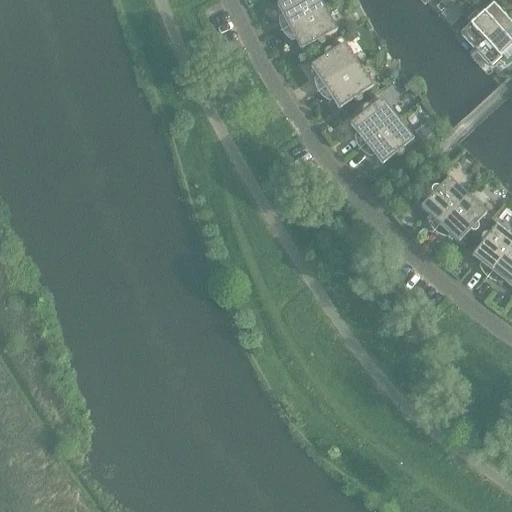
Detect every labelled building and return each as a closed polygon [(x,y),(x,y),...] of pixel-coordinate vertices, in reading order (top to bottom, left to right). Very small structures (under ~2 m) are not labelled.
[(286,0),(276,6),(282,16),(278,18),(285,30),(324,9),(318,0),(286,0)] [(460,35),(475,51),(508,21),(493,5),(479,17),(475,12),(466,20),(471,24),(460,35)] [(336,32),(324,9),(285,30),(292,42),(295,41),(300,51),(315,44),(316,45),(317,45),(318,46),(319,46),(320,46),(322,46),(323,45),(323,44),(324,44),(325,42),(325,41),(324,40),(324,39),(336,32)] [(511,47),(511,25),(508,21),(475,51),(490,68),(501,58),(505,62),(511,56),(511,52),(510,50),(511,47)] [(323,57),(324,58),(310,67),(317,77),(314,79),(321,91),(358,67),(343,45),(332,52),(331,51),(330,51),(329,50),(328,50),(327,50),(326,51),(325,51),(324,52),(323,53),(323,54),(323,56),(323,57)] [(372,88),(358,67),(321,91),(329,102),(332,100),(339,111),(352,101),(353,102),(354,103),(355,104),(357,104),(358,104),(359,103),(360,103),(361,102),(361,101),(362,99),(362,98),(361,97),(361,96),(372,88)] [(362,114),(362,115),(349,125),(357,135),(354,137),(363,148),(397,121),(381,100),(370,109),(369,108),(368,107),(367,107),(366,107),(365,107),(364,108),(363,108),(362,109),(361,110),(361,112),(361,113),(362,114)] [(413,141),(397,121),(363,148),(371,159),(374,156),(381,166),(395,156),(396,157),(397,157),(398,158),(399,158),(400,158),(401,157),(402,156),(403,155),(403,154),(404,153),(403,152),(403,151),(402,150),(413,141)] [(431,195),(431,196),(420,208),(429,217),(426,220),(436,229),(467,197),(448,179),(438,189),(437,188),(436,188),(435,188),(434,188),(433,188),(432,189),(431,190),(430,191),(430,192),(430,193),(430,194),(431,195)] [(486,215),(467,197),(436,229),(446,239),(449,236),(458,244),(469,232),(470,233),(471,234),(472,234),(474,234),(475,233),(476,233),(477,232),(477,231),(478,230),(478,228),(477,227),(477,226),(476,225),(486,215)] [(481,243),(482,243),(471,256),(481,264),(479,267),(489,276),(511,247),(511,237),(496,225),(488,236),(487,235),(486,235),(484,235),(483,235),(482,235),(481,236),(480,237),(480,238),(480,239),(480,240),(480,241),(481,243)] [(511,247),(489,276),(500,284),(502,281),(511,289),(511,288),(511,247)]
